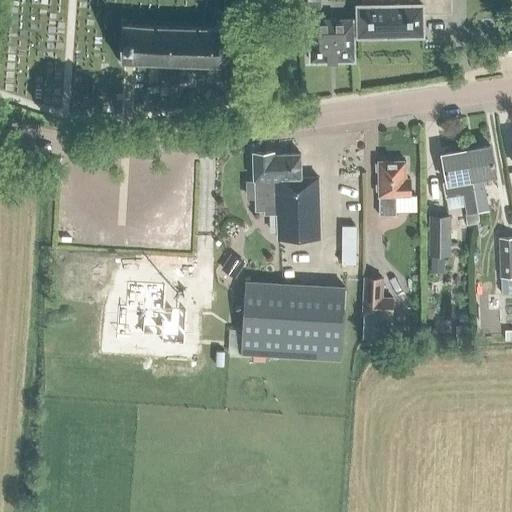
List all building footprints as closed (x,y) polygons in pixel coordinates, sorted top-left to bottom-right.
[(319,8),(318,0),(307,0),(308,9),(319,8)] [(361,0),(362,5),(356,5),(357,37),(423,36),(423,14),(445,13),(444,0),(361,0)] [(123,61),(217,64),(219,67),(221,66),(219,63),(229,55),(232,57),(233,55),(230,53),(231,41),(234,39),(233,37),(230,38),(220,30),(222,27),(219,26),(218,29),(125,24),(125,20),(122,20),(120,64),(123,64),(123,61)] [(309,20),(310,62),(354,61),(353,20),(309,20)] [(489,146),(466,150),(477,213),(478,212),(478,213),(488,211),(482,178),(495,175),(489,146)] [(477,213),(466,150),(442,155),(447,182),(442,182),(445,199),(463,195),(466,215),(477,213),(478,213),(478,212),(477,213)] [(317,177),(301,177),(300,154),(274,155),(274,152),(252,153),(253,183),(247,183),(248,197),(254,197),(254,211),(262,211),(262,215),(275,215),(276,239),(319,238),(317,177)] [(405,179),(405,161),(378,162),(378,197),(379,216),(395,216),(395,197),(409,197),(409,179),(405,179)] [(466,226),(479,223),(477,213),(466,215),(464,216),(466,226)] [(449,218),(429,218),(428,254),(449,255),(449,218)] [(500,277),(501,294),(511,293),(511,237),(498,238),(500,277)] [(234,279),(244,263),(230,254),(220,270),(234,279)] [(443,256),(431,256),(431,272),(443,272),(443,256)] [(392,298),(381,298),(382,279),(364,278),(362,314),(391,315),(392,298)] [(240,354),(341,361),(345,288),(244,282),(240,354)] [(125,283),(123,334),(161,336),(161,344),(185,344),(186,309),(170,308),(170,311),(164,310),(164,285),(125,283)]
